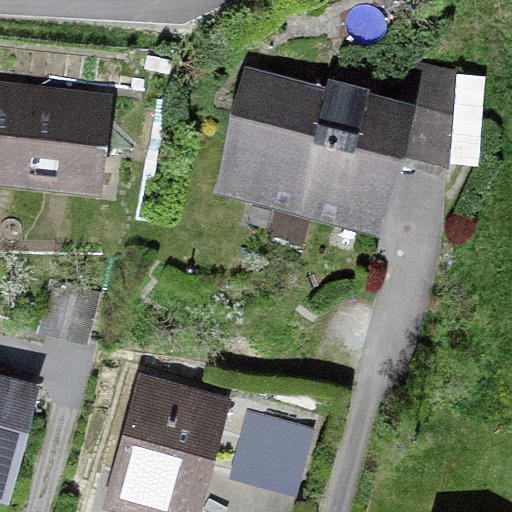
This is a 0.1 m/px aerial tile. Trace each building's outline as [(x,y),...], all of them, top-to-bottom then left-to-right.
[(234,141),(392,184),(422,72),(264,30),(234,141)] [(0,156),(107,172),(120,84),(0,66),(0,156)] [(221,511),(247,391),(149,371),(120,511),(127,511),(221,511)] [(0,387),(0,457),(18,393),(0,387)] [(286,423),(278,473),(302,477),(310,427),(286,423)]
